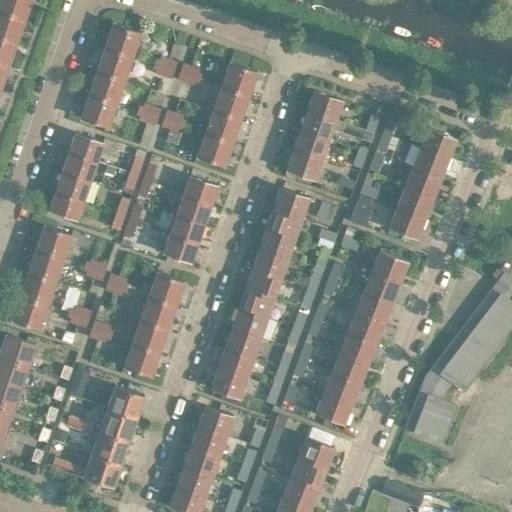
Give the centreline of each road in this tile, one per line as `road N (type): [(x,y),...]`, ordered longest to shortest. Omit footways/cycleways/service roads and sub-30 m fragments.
road 1 (residential): [(347,511),(499,119),(297,51)]
road 2 (residential): [(128,511),(297,51)]
road 3 (residential): [(8,220),(83,0)]
road 4 (residential): [(297,51),(148,0)]
